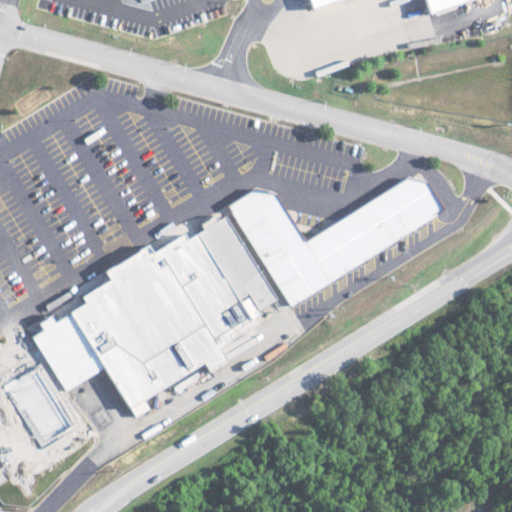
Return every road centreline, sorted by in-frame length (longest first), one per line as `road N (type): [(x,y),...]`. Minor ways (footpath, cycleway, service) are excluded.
road 1 (residential): [(0,24),(470,158),(511,180)]
road 2 (residential): [(90,511),(511,242)]
